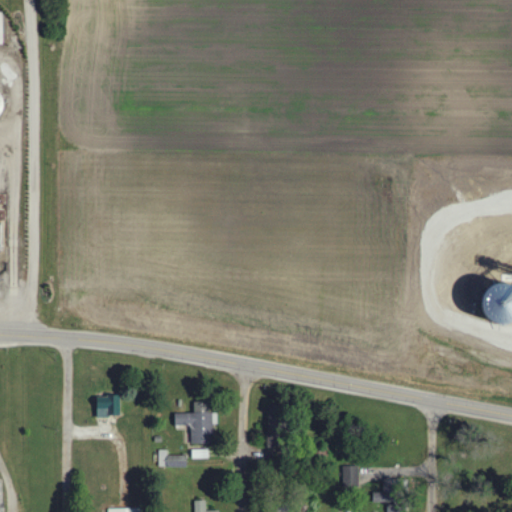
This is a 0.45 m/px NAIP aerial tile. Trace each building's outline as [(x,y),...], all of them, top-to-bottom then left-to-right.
[(118,397),(94,396),(94,417),(117,417),(118,397)] [(173,427),(189,426),(190,444),(211,444),(211,403),(192,403),(193,414),(173,414),(173,427)] [(158,467),(185,468),(185,457),(167,456),(167,451),(159,451),(158,467)] [(207,451),(190,451),(191,459),(208,459),(207,451)] [(341,467),(342,487),(358,487),(357,467),(341,467)] [(194,511),(206,511),(206,502),(194,502),(194,511)]
